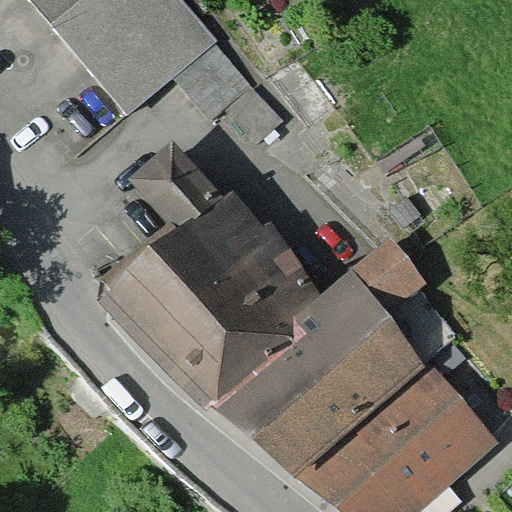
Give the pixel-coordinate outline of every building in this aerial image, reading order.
[(21,0),(126,124),(176,83),(215,47),(176,0),(21,0)] [(251,86),(215,47),(176,83),(212,121),(251,86)] [(282,121),(250,92),(225,120),(257,149),(282,121)] [(166,241),(93,309),(199,421),(319,308),(175,156),(128,201),(166,241)] [(426,226),(406,203),(388,219),(408,241),(426,226)] [(366,276),(232,391),(290,459),(425,343),(366,276)] [(429,362),(316,462),(359,511),(406,511),(494,435),(429,362)]
